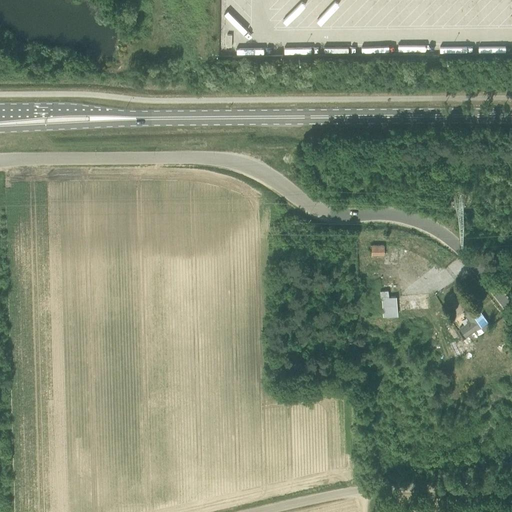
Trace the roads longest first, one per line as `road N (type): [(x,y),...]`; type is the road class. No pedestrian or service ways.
road 1 (tertiary): [(511,317),(452,243),(424,228),(331,221),(269,178),(223,164),(0,162)]
road 2 (secondary): [(212,118),(511,117)]
road 3 (unclassified): [(265,511),(362,490),(511,487)]
road 4 (secondary): [(0,129),(212,118)]
road 5 (secondary): [(212,118),(0,112)]
